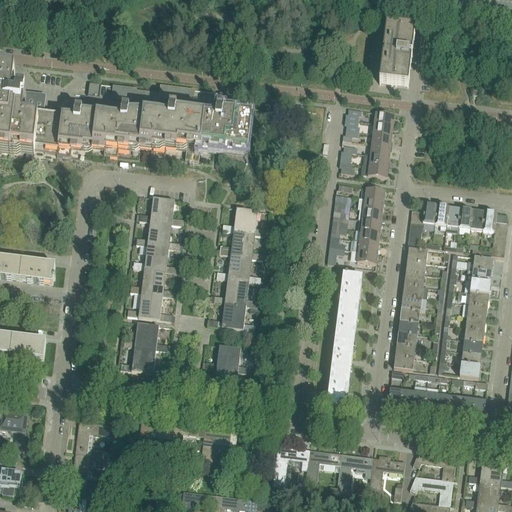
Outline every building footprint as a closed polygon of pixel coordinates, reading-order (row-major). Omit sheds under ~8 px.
[(414,42),(415,31),(414,31),(414,32),(403,31),(403,30),(398,29),(398,30),(387,29),(388,28),(386,28),(385,37),(385,39),(386,39),(384,54),(383,54),(383,55),(384,55),(384,59),(382,59),(382,60),(383,60),(382,75),(381,75),(379,86),(408,89),(408,88),(409,78),(408,78),(410,69),(408,69),(409,62),(406,62),(407,58),(411,58),(412,52),(413,42),(414,42)] [(13,101),(16,77),(0,75),(0,159),(10,161),(11,153),(26,155),(25,163),(33,164),(33,163),(57,166),(57,159),(92,163),(93,156),(104,158),(104,159),(139,163),(140,157),(151,159),(151,160),(213,167),(214,153),(247,157),(252,118),(224,114),(224,111),(218,110),(219,102),(222,102),(222,96),(160,88),(160,94),(101,87),(91,86),(90,86),(89,87),(88,98),(99,100),(97,117),(82,115),(82,112),(75,111),(74,120),(63,119),(63,118),(42,115),(42,109),(28,107),(29,100),(29,101),(26,100),(26,98),(17,97),(17,101),(13,101)] [(361,119),(362,114),(348,112),(348,117),(346,117),(345,123),(358,124),(359,119),(361,119)] [(374,126),(393,129),(395,118),(376,116),(374,126)] [(346,128),(346,134),(359,135),(360,130),(358,130),(358,124),(345,123),(344,128),(346,128)] [(373,137),(392,140),(393,129),(374,126),(373,137)] [(359,135),(346,134),(345,139),(343,138),(342,144),(350,145),(351,140),(358,141),(359,135)] [(372,148),(391,150),(392,140),(373,137),(372,148)] [(370,158),(389,160),(391,150),(372,148),(370,158)] [(363,168),(388,171),(389,160),(370,158),(364,157),(364,164),(363,168)] [(340,165),(339,170),(341,171),(340,176),(354,178),(354,172),(352,172),(350,172),(350,166),(340,165)] [(368,179),(387,182),(388,171),(363,168),(362,168),(360,178),(368,179)] [(366,191),(365,202),(384,204),(385,193),(366,191)] [(351,200),(336,198),(334,209),(349,211),(351,200)] [(161,226),(164,202),(153,201),(151,219),(140,217),(139,224),(150,225),(161,226)] [(360,212),(364,213),(382,215),(384,204),(365,202),(359,201),(358,212),(360,212)] [(171,228),(183,229),(184,223),(172,221),(175,204),(164,202),(161,226),(171,228)] [(425,207),(424,216),(423,221),(422,226),(423,226),(434,228),(437,209),(425,207)] [(334,209),(333,220),(348,221),(349,211),(334,209)] [(446,229),(448,210),(437,209),(434,228),(446,229)] [(448,210),(446,229),(446,234),(457,235),(458,231),(460,212),(448,210)] [(234,235),(244,237),(247,213),(236,211),(234,229),(223,228),(222,234),(234,236),(234,235)] [(358,223),(362,223),(381,226),(382,215),(364,213),(360,212),(358,223)] [(469,232),(472,213),(460,212),(458,231),(469,232)] [(258,214),(247,213),(244,237),(255,238),(266,240),(267,233),(256,232),(258,214)] [(484,215),(472,213),(469,232),(482,234),(484,215)] [(497,216),(484,215),(482,234),(495,235),(495,230),(496,224),(497,218),(497,216)] [(496,224),(506,226),(506,221),(505,219),(497,218),(496,224)] [(333,220),(332,230),(347,232),(348,221),(333,220)] [(362,223),(361,234),(380,236),(381,226),(362,223)] [(150,225),(148,242),(137,241),(136,248),(147,249),(158,250),(161,226),(150,225)] [(161,226),(158,250),(169,252),(183,254),(184,247),(169,245),(171,228),(161,226)] [(346,237),(347,232),(332,230),(330,241),(339,242),(340,236),(346,237)] [(361,234),(360,244),(379,247),(380,236),(361,234)] [(221,249),(220,258),(231,259),(241,261),(244,237),(234,235),(234,236),(232,250),(221,249)] [(252,262),(263,264),(263,263),(266,264),(267,257),(264,257),(253,256),(255,238),(244,237),(241,261),(252,262)] [(330,241),(329,251),(344,253),(345,247),(341,247),(342,242),(339,242),(330,241)] [(354,244),(353,254),(358,254),(377,257),(379,247),(360,244),(354,244)] [(473,252),(472,256),(479,257),(480,253),(480,248),(474,247),(474,252),(473,252)] [(147,249),(145,266),(134,265),(133,272),(144,273),(155,274),(158,250),(147,249)] [(158,250),(155,274),(166,275),(166,276),(180,277),(180,271),(166,269),(169,252),(158,250)] [(329,251),(328,262),(336,263),(336,257),(343,258),(344,253),(329,251)] [(427,254),(409,252),(407,264),(426,266),(427,254)] [(357,265),(376,268),(377,257),(358,254),(357,265)] [(231,259),(229,277),(217,275),(217,282),(228,283),(238,284),(241,261),(231,259)] [(0,280),(19,283),(22,264),(0,260),(0,280)] [(468,265),(467,272),(492,275),(493,262),(474,260),(473,265),(468,265)] [(261,281),(250,279),(252,262),(241,261),(238,284),(249,286),(260,287),(263,288),(264,281),(261,281)] [(54,279),(55,268),(22,264),(19,283),(53,287),(54,282),(55,282),(55,279),(54,279)] [(426,266),(407,264),(406,276),(424,278),(426,266)] [(473,272),(471,284),(490,286),(492,275),(473,272)] [(144,273),(142,290),(131,289),(130,295),(141,297),(152,298),(155,274),(144,273)] [(152,298),(163,299),(174,301),(175,294),(164,293),(166,276),(166,275),(155,274),(152,298)] [(424,278),(406,276),(404,288),(423,290),(424,278)] [(339,311),(358,314),(362,280),(348,279),(348,277),(346,277),(345,278),(343,278),(339,311)] [(450,281),(449,293),(454,294),(454,286),(456,287),(457,282),(450,281)] [(225,307),(235,308),(238,284),(228,283),(226,300),(214,299),(211,299),(211,304),(214,304),(213,306),(225,307)] [(464,295),(489,298),(490,286),(466,283),(464,295)] [(246,310),(257,311),(260,312),(261,306),(258,306),(258,304),(247,303),(249,286),(238,284),(235,308),(246,310)] [(423,290),(404,288),(403,300),(427,303),(428,291),(423,290)] [(466,295),(465,307),(487,310),(489,298),(466,295)] [(152,298),(141,297),(139,314),(128,313),(127,319),(149,322),(152,298)] [(149,322),(171,325),(172,318),(161,317),(163,299),(152,298),(149,322)] [(427,303),(403,300),(401,312),(420,314),(425,315),(427,303)] [(208,329),(211,329),(232,332),(235,308),(225,307),(223,324),(208,322),(208,329)] [(462,319),(467,320),(486,322),(487,310),(464,307),(462,319)] [(235,308),(232,332),(257,335),(258,329),(255,328),(244,327),(246,310),(235,308)] [(335,345),(354,347),(358,314),(339,311),(335,345)] [(420,314),(401,312),(400,324),(419,326),(420,314)] [(467,320),(465,331),(484,334),(486,322),(467,320)] [(419,326),(400,324),(398,335),(417,338),(419,326)] [(145,352),(149,328),(138,326),(135,344),(124,343),(124,349),(124,350),(135,351),(145,352)] [(149,328),(145,352),(156,353),(156,354),(167,355),(170,355),(171,349),(168,348),(157,347),(159,329),(149,328)] [(464,344),(483,346),(484,334),(465,331),(464,344)] [(417,338),(398,335),(397,347),(416,350),(417,338)] [(0,357),(10,359),(13,339),(0,337),(0,357)] [(13,339),(10,359),(44,363),(46,344),(13,339)] [(464,344),(462,355),(482,358),(483,346),(464,344)] [(331,378),(350,380),(354,347),(335,345),(331,378)] [(416,350),(397,347),(395,359),(414,361),(416,350)] [(227,374),(230,352),(219,350),(217,366),(206,365),(205,372),(216,373),(227,374)] [(142,376),(145,352),(135,351),(132,368),(121,367),(121,373),(142,376)] [(154,371),(156,354),(156,353),(145,352),(142,376),(167,379),(168,372),(154,371)] [(238,369),(240,353),(230,352),(227,374),(237,376),(249,377),(252,378),(252,371),(250,371),(238,369)] [(461,367),(480,370),(482,358),(462,355),(461,367)] [(395,359),(394,371),(413,374),(414,361),(395,359)] [(479,382),(480,370),(461,367),(460,380),(479,382)] [(216,373),(214,390),(203,389),(202,396),(224,398),(227,374),(216,373)] [(246,401),(247,394),(235,393),(237,376),(227,374),(224,398),(246,401)] [(346,413),(348,393),(350,380),(331,378),(327,411),(346,413)] [(414,395),(412,413),(424,415),(427,391),(415,389),(414,395)] [(427,391),(424,415),(436,416),(438,398),(439,392),(427,391)] [(390,392),(388,411),(400,412),(402,393),(390,392)] [(402,393),(400,412),(412,413),(414,395),(402,393)] [(438,398),(436,416),(448,418),(450,399),(438,398)] [(450,399),(448,418),(460,419),(462,400),(450,399)] [(462,400),(460,419),(472,421),(474,402),(462,400)] [(474,402),(472,421),(484,422),(486,403),(474,402)] [(0,420),(0,422),(0,425),(0,433),(17,436),(16,447),(11,447),(10,454),(24,456),(25,448),(23,448),(27,418),(1,415),(1,420),(0,420)] [(142,420),(137,460),(151,462),(152,454),(149,454),(151,439),(152,433),(172,436),(174,424),(142,420)] [(169,458),(169,464),(182,466),(183,458),(181,458),(183,437),(199,439),(200,428),(174,424),(172,436),(172,441),(169,458)] [(117,443),(119,430),(79,425),(75,457),(87,458),(90,438),(110,440),(110,442),(117,443)] [(235,450),(238,432),(206,428),(204,440),(202,458),(201,462),(201,468),(214,470),(215,462),(213,462),(216,441),(222,442),(222,441),(231,442),(229,457),(227,457),(226,471),(233,472),(233,466),(235,450)] [(304,453),(278,449),(273,489),(287,491),(288,483),(285,483),(288,462),(302,464),(301,473),(307,474),(309,455),(304,454),(304,453)] [(101,460),(115,462),(116,455),(102,453),(101,460)] [(305,487),(304,493),(318,495),(319,487),(317,487),(320,466),(335,468),(336,456),(310,453),(309,455),(307,474),(305,487)] [(442,483),(453,484),(456,460),(460,460),(419,455),(413,469),(419,471),(421,466),(422,467),(443,469),(442,483)] [(115,462),(101,460),(87,458),(75,457),(72,489),(83,490),(86,469),(106,472),(106,474),(114,475),(115,462)] [(341,457),(337,491),(336,497),(350,498),(351,491),(348,490),(351,470),(363,472),(363,475),(367,481),(371,482),(374,461),(341,457)] [(369,495),(369,501),(382,502),(383,495),(380,495),(383,474),(398,476),(400,464),(389,463),(390,460),(380,459),(379,462),(374,461),(371,482),(369,492),(369,495)] [(490,488),(493,464),(482,462),(480,480),(469,479),(468,485),(480,487),(490,488)] [(0,489),(3,490),(2,497),(14,499),(15,490),(19,491),(20,491),(22,477),(17,476),(17,475),(16,475),(5,474),(6,469),(7,469),(8,464),(1,463),(0,463),(0,489)] [(511,484),(502,483),(504,465),(493,464),(490,488),(501,489),(501,490),(511,491),(511,490),(511,484)] [(439,508),(450,509),(453,485),(457,485),(453,484),(442,483),(415,480),(410,493),(410,494),(416,496),(418,491),(419,492),(440,494),(439,508)] [(480,487),(478,504),(466,503),(465,509),(477,511),(477,510),(487,511),(490,488),(480,487)] [(511,511),(511,508),(510,508),(499,507),(501,490),(501,489),(490,488),(487,511),(489,511),(511,511)] [(72,489),(68,511),(80,511),(82,501),(87,502),(102,503),(102,506),(106,506),(110,507),(110,501),(111,494),(105,493),(83,490),(72,489)] [(393,504),(400,505),(402,491),(395,490),(393,504)] [(214,510),(215,498),(183,494),(181,511),(192,511),(193,508),(214,510)] [(228,511),(245,511),(247,502),(215,498),(214,510),(213,511),(225,511),(228,511)] [(278,511),(279,506),(248,502),(247,502),(245,511),(278,511)]
